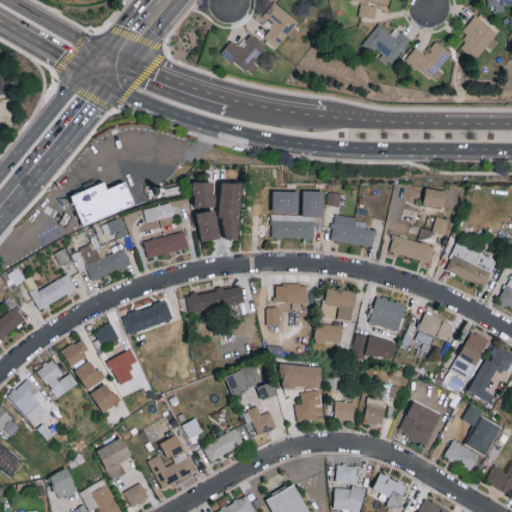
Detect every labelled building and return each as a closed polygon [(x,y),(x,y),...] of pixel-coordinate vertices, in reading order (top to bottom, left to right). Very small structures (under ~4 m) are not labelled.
[(387,0),(353,0),(360,1),(358,15),(374,17),(377,2),(387,4),(387,0)] [(511,0),(486,0),(487,5),(495,5),(495,11),(505,10),(504,4),(511,3),(511,0)] [(297,20),(274,1),(263,13),(274,23),(263,36),(276,46),(297,20)] [(460,46),(477,59),(497,31),(474,15),(463,30),(468,34),(460,46)] [(410,38),(400,31),(395,37),(378,23),(363,42),(390,63),(410,38)] [(247,72),(267,47),(250,32),(239,46),(231,40),(222,51),(247,72)] [(451,53),(435,40),(424,53),(415,46),(406,57),(436,81),(443,72),(439,68),(451,53)] [(214,206),(215,181),(194,180),(193,206),(214,206)] [(218,217),(224,217),(223,238),(238,239),(241,182),(221,181),(218,217)] [(70,199),(81,226),(130,206),(121,185),(107,191),(104,185),(70,199)] [(423,204),(444,207),(447,190),(426,187),(423,204)] [(341,192),(328,191),(327,203),(339,205),(341,192)] [(264,200),(253,200),(253,214),(263,214),(264,200)] [(154,205),(155,216),(162,216),(162,205),(154,205)] [(416,209),(405,206),(400,221),(412,224),(416,209)] [(220,238),(216,209),(196,211),(200,240),(220,238)] [(271,237),(314,238),(315,214),(272,213),(271,237)] [(373,245),(375,228),(366,227),(366,219),(333,215),(330,240),(373,245)] [(127,233),(121,216),(102,223),(105,233),(114,230),(117,237),(127,233)] [(449,219),(436,216),(432,230),(446,234),(449,219)] [(187,248),(184,231),(143,239),(146,256),(187,248)] [(434,246),(394,233),(389,250),(429,263),(434,246)] [(445,270),(486,285),(495,258),(455,243),(445,270)] [(76,288),(67,273),(31,293),(39,308),(76,288)] [(498,300),(511,307),(511,279),(509,278),(498,300)] [(276,283),(275,300),(307,301),(307,283),(276,283)] [(336,317),(352,320),(356,291),(326,287),(322,315),(336,317)] [(184,297),(239,288),(242,307),(187,316),(184,297)] [(404,302),(375,296),(370,323),(399,329),(404,302)] [(124,317),(164,302),(170,319),(130,333),(124,317)] [(0,317),(0,338),(25,318),(15,305),(0,317)] [(279,324),(279,306),(266,306),(266,325),(279,324)] [(418,330),(448,338),(453,320),(422,313),(418,330)] [(340,342),(342,325),(316,322),(314,339),(340,342)] [(96,329),(110,323),(118,340),(101,347),(95,333),(96,329)] [(415,338),(429,344),(433,336),(418,330),(415,338)] [(488,338),(470,330),(451,370),(470,379),(488,338)] [(397,340),(356,332),(352,351),(393,360),(397,340)] [(60,351),(81,338),(87,350),(82,353),(85,357),(69,367),(60,351)] [(485,358),(468,390),(489,401),(494,393),(486,389),(497,367),(506,372),(511,359),(511,352),(496,344),(488,359),(485,358)] [(106,361),(127,350),(133,361),(128,363),(131,369),(129,370),(130,378),(118,384),(106,361)] [(35,372),(51,361),(60,374),(56,378),(58,381),(69,374),(76,384),(56,398),(50,389),(51,389),(48,384),(43,385),(35,372)] [(73,372),(88,362),(100,381),(85,391),(73,372)] [(262,382),(254,363),(224,375),(231,393),(262,382)] [(322,365),(281,363),(281,386),(321,387),(322,365)] [(7,396),(27,378),(45,398),(39,404),(45,410),(31,423),(7,396)] [(276,393),(271,380),(257,386),(262,399),(276,393)] [(89,395),(104,385),(116,404),(101,414),(89,395)] [(317,418),(316,403),(321,403),(319,389),(300,391),(301,402),(294,403),(296,420),(317,418)] [(386,398),(366,396),(364,422),(383,424),(386,398)] [(354,400),(335,400),(334,418),(354,419),(354,400)] [(398,430),(425,444),(441,414),(413,400),(398,430)] [(0,407),(12,418),(10,420),(18,427),(9,437),(1,429),(0,429),(0,407)] [(243,412),(256,407),(259,416),(269,412),(275,429),(252,437),(243,412)] [(449,425),(459,431),(465,422),(455,415),(449,425)] [(182,424),(189,437),(199,431),(192,419),(182,424)] [(201,447),(234,428),(242,444),(209,462),(201,447)] [(158,444),(174,435),(194,470),(162,488),(147,462),(158,444)] [(94,451),(119,437),(129,455),(118,461),(125,473),(111,481),(94,451)] [(471,469),(478,453),(451,441),(444,457),(471,469)] [(493,464),(485,481),(511,493),(511,460),(507,470),(493,464)] [(336,464),(336,481),(356,482),(356,464),(336,464)] [(48,476),(65,469),(75,490),(57,498),(48,476)] [(390,495),(387,503),(398,507),(407,483),(379,473),(373,489),(390,495)] [(88,511),(78,492),(102,480),(118,511),(99,511),(97,508),(88,511)] [(122,492),(139,483),(146,497),(130,506),(122,492)] [(273,511),(310,511),(294,483),(266,498),(273,511)] [(334,486),(333,509),(362,510),(363,487),(334,486)] [(216,511),(245,496),(253,511),(251,511),(216,511)] [(451,511),(425,497),(417,511),(451,511)]
